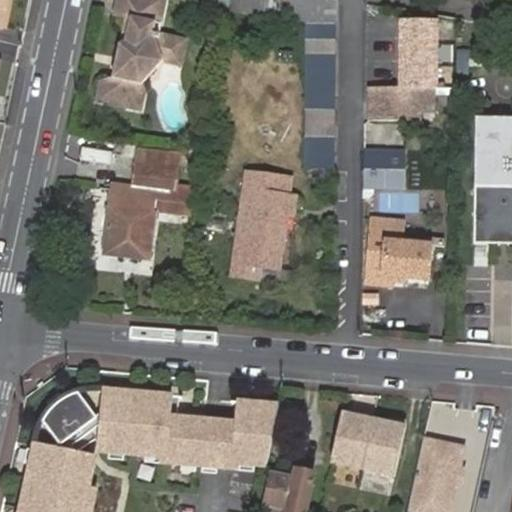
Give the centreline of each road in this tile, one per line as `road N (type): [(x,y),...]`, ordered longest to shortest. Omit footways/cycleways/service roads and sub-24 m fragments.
road 1 (residential): [(354,0),(347,356)]
road 2 (tertiary): [(347,356),(50,337),(0,324)]
road 3 (tertiary): [(0,318),(67,0)]
road 4 (tertiary): [(511,372),(347,356)]
